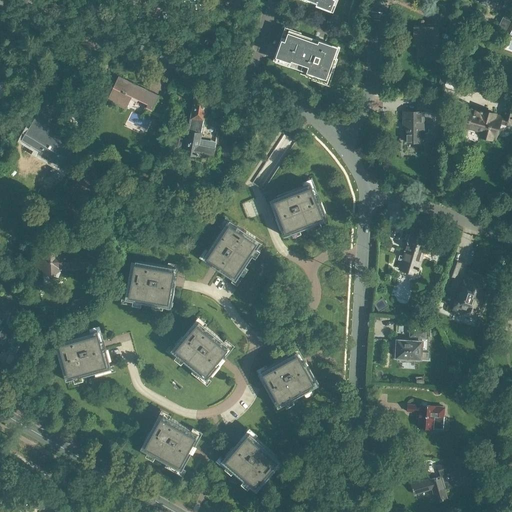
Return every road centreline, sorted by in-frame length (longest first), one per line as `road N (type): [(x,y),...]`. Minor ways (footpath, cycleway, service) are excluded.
road 1 (residential): [(347,137),(232,74),(16,0)]
road 2 (residential): [(367,186),(333,511)]
road 3 (tertiary): [(163,511),(0,420)]
road 4 (residential): [(367,186),(511,238)]
road 5 (residential): [(381,0),(371,44),(373,94),(347,137)]
